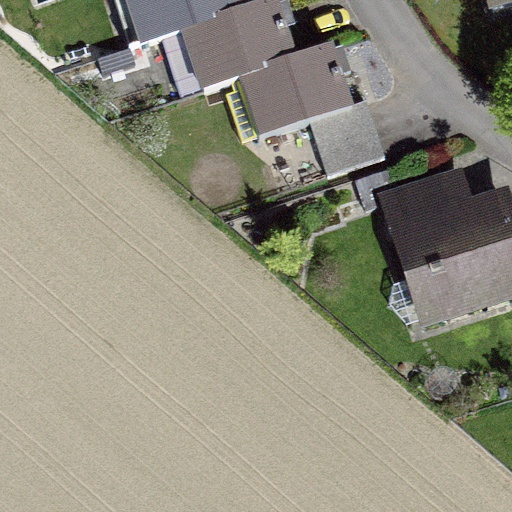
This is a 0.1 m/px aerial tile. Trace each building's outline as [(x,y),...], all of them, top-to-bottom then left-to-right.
[(240,0),(131,0),(145,44),(164,37),(244,12),(240,0)] [(511,0),(485,0),(490,13),(511,6),(511,0)] [(244,12),(164,37),(182,97),(221,85),(296,62),(278,2),(244,12)] [(296,62),(221,85),(241,147),(314,125),(321,148),(374,131),(367,106),(351,111),(332,51),(296,62)] [(374,131),(321,148),(330,178),(384,162),(374,131)] [(452,181),(388,204),(432,328),(511,299),(511,226),(503,201),(464,215),(452,181)]
